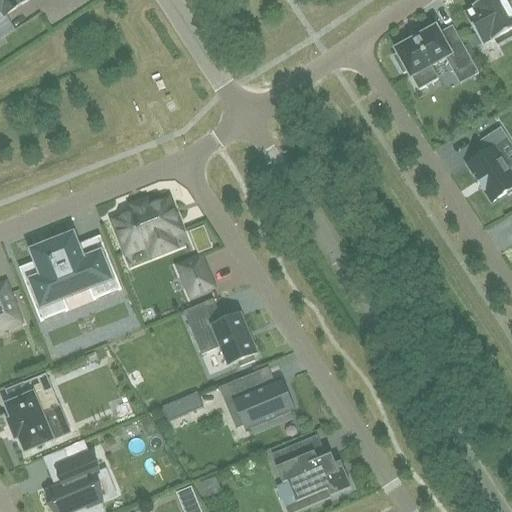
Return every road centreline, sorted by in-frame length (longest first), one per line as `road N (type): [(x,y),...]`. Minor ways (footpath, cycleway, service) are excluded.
road 1 (residential): [(503,511),(249,122)]
road 2 (residential): [(412,511),(189,161)]
road 3 (residential): [(354,49),(511,292)]
road 4 (residential): [(189,161),(0,238)]
road 5 (residential): [(249,122),(170,0)]
road 6 (residential): [(354,49),(249,122)]
